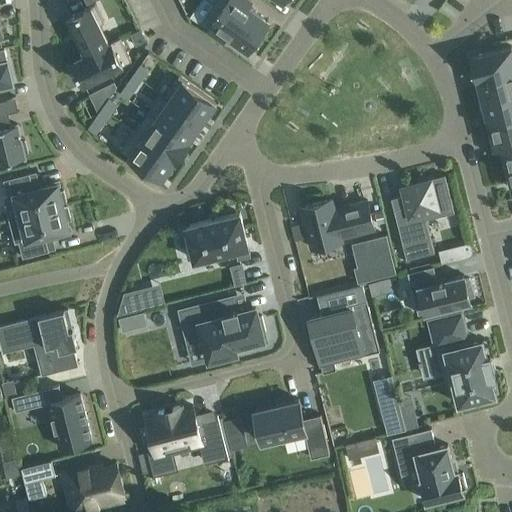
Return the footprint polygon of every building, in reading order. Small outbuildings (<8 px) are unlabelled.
[(215,0),(213,2),(258,34),(269,19),(247,4),(250,0),(215,0)] [(213,2),(200,22),(223,39),(226,34),(248,49),(258,34),(213,2)] [(95,3),(68,17),(86,54),(109,43),(109,42),(100,24),(104,21),(95,3)] [(146,40),(140,28),(131,33),(137,45),(146,40)] [(86,54),(73,60),(84,83),(123,64),(131,60),(120,37),(109,42),(109,43),(86,54)] [(511,48),(511,45),(472,55),(478,78),(511,69),(511,48)] [(5,47),(0,48),(0,87),(13,84),(5,47)] [(141,63),(133,73),(141,79),(149,68),(141,63)] [(511,69),(478,78),(481,90),(478,91),(480,98),(483,98),(483,101),(511,93),(511,69)] [(133,73),(126,84),(134,90),(141,79),(133,73)] [(178,76),(164,96),(168,99),(169,98),(202,122),(215,102),(178,76)] [(511,93),(483,101),(489,123),(511,116),(511,93)] [(109,98),(102,107),(110,113),(118,102),(109,97),(109,98)] [(156,116),(156,117),(189,140),(189,139),(202,122),(169,98),(168,99),(164,105),(156,116)] [(102,107),(95,118),(103,124),(110,113),(102,107)] [(148,111),(134,130),(175,159),(175,160),(176,160),(190,140),(189,139),(189,140),(156,117),(156,116),(148,111)] [(489,125),(487,126),(489,133),(491,133),(495,146),(502,144),(501,143),(511,140),(511,116),(489,123),(489,125)] [(0,161),(25,156),(24,153),(28,153),(25,140),(21,141),(17,123),(2,126),(0,117),(0,161)] [(134,130),(121,149),(162,178),(175,160),(175,159),(134,130)] [(511,140),(501,143),(502,144),(507,165),(511,163),(511,140)] [(7,194),(3,195),(9,218),(68,204),(68,203),(67,203),(64,190),(60,191),(57,182),(33,188),(29,172),(3,179),(7,194)] [(391,197),(407,258),(434,251),(426,218),(454,211),(445,174),(400,185),(403,194),(391,197)] [(331,198),(302,206),(312,247),(342,240),(341,236),(374,227),(367,200),(339,207),(340,209),(334,210),(331,198)] [(68,204),(9,218),(15,242),(19,241),(23,256),(49,250),(45,234),(69,228),(67,219),(71,218),(67,205),(69,204),(68,204)] [(240,212),(186,226),(194,259),(248,245),(240,212)] [(386,234),(371,238),(377,261),(356,266),(360,280),(395,272),(386,234)] [(238,281),(252,278),(247,259),(234,262),(238,281)] [(433,265),(407,271),(418,313),(470,300),(469,295),(473,294),(469,277),(465,279),(463,274),(437,280),(433,265)] [(122,290),(127,309),(170,299),(165,279),(122,290)] [(179,308),(187,339),(204,334),(210,357),(215,356),(236,351),(235,345),(245,342),(246,346),(260,343),(259,339),(263,337),(262,332),(266,331),(262,315),(258,316),(256,307),(239,311),(238,307),(236,308),(233,295),(179,308)] [(350,307),(310,317),(323,371),(337,368),(333,352),(360,346),(362,354),(380,349),(367,299),(349,304),(350,307)] [(78,345),(73,327),(69,328),(65,310),(68,309),(68,307),(0,323),(0,342),(1,343),(2,347),(37,338),(45,371),(41,372),(41,374),(78,364),(74,346),(78,345)] [(143,310),(118,317),(122,330),(146,323),(143,310)] [(462,311),(430,319),(442,370),(450,368),(459,403),(466,402),(467,405),(490,399),(489,396),(496,394),(492,376),(495,375),(490,356),(487,357),(483,339),(469,342),(462,311)] [(391,373),(373,378),(387,433),(405,428),(398,400),(391,373)] [(340,385),(329,388),(334,410),(345,407),(340,385)] [(40,388),(12,395),(15,410),(44,403),(40,388)] [(93,439),(82,392),(50,400),(62,447),(93,439)] [(399,398),(407,426),(420,423),(413,394),(399,398)] [(311,457),(330,453),(321,414),(303,418),(299,398),(255,408),(263,440),(305,431),(311,457)] [(229,458),(218,414),(216,415),(217,417),(197,422),(193,404),(180,407),(179,404),(158,410),(159,413),(146,416),(150,433),(145,434),(145,432),(143,432),(155,481),(157,480),(155,473),(175,468),(170,448),(201,440),(206,460),(226,455),(227,459),(229,458)] [(240,416),(224,420),(229,437),(244,433),(240,416)] [(431,427),(392,437),(400,468),(419,463),(423,479),(421,479),(427,500),(464,491),(463,488),(467,487),(463,472),(459,473),(458,470),(454,471),(448,444),(436,447),(431,427)] [(355,441),(345,443),(348,457),(359,454),(355,441)] [(47,493),(43,477),(56,474),(52,459),(21,467),(29,498),(47,493)] [(93,464),(63,471),(67,488),(79,485),(85,507),(116,499),(114,495),(125,492),(117,463),(94,469),(93,464)]
